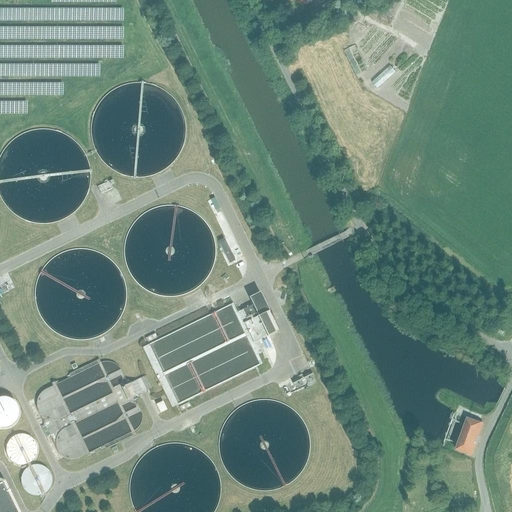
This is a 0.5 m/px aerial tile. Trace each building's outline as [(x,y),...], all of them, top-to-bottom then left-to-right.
[(268,311),(259,293),(248,299),(251,305),(237,312),(258,354),(263,352),(258,340),(278,331),(268,311)] [(16,414),(16,411),(16,409),(15,407),(13,404),(12,402),(8,400),(6,398),(3,398),(0,398),(0,424),(1,425),(4,425),(7,424),(9,423),(12,421),(13,419),(15,417),(16,414)] [(471,455),(483,424),(467,418),(456,449),(471,455)] [(35,452),(35,449),(35,446),(34,443),(33,441),(31,439),(30,437),(27,436),(25,435),(22,434),(18,435),(16,435),(13,436),(11,438),(9,440),(8,443),(7,445),(6,449),(6,452),(7,454),(8,457),(10,459),(13,461),(15,463),(17,463),(21,464),(23,463),(26,463),(29,461),(31,460),(32,458),(34,455),(35,452)] [(34,493),(38,493),(42,491),(43,490),(45,488),(47,486),(48,484),(49,480),(48,476),(47,472),(45,470),(43,469),(40,467),(36,466),(32,467),(28,468),(25,470),(23,474),(22,478),(22,481),(22,483),(24,486),(25,488),(27,490),(30,492),(34,493)] [(15,511),(0,479),(0,511),(15,511)]
